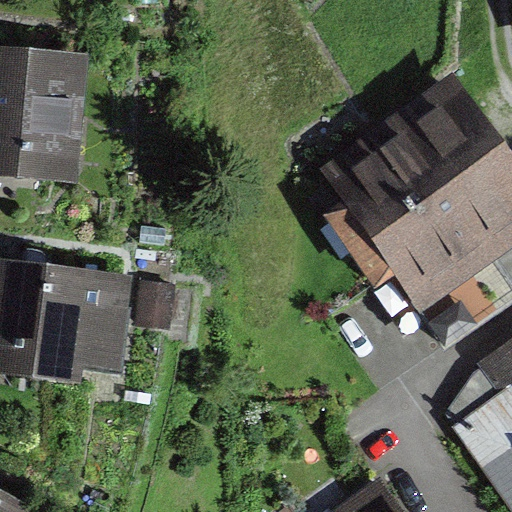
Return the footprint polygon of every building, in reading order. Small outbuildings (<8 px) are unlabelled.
[(76,50),(0,44),(0,178),(66,183),(76,50)] [(511,243),(511,172),(445,76),(315,166),(415,311),(511,243)] [(116,273),(0,258),(0,372),(68,382),(72,355),(105,359),(116,273)] [(156,281),(142,325),(172,334),(185,290),(156,281)] [(511,347),(434,404),(511,510),(511,347)] [(393,511),(374,482),(330,511),(393,511)] [(32,511),(0,496),(0,511),(32,511)]
